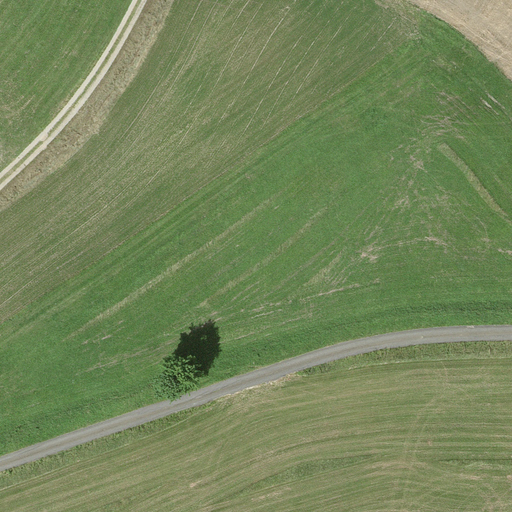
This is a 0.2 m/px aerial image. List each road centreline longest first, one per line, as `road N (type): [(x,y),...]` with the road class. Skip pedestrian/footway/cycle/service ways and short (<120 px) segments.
road 1 (unclassified): [(0,464),(326,353),(457,331),(511,331)]
road 2 (track): [(0,173),(58,120),(132,0)]
